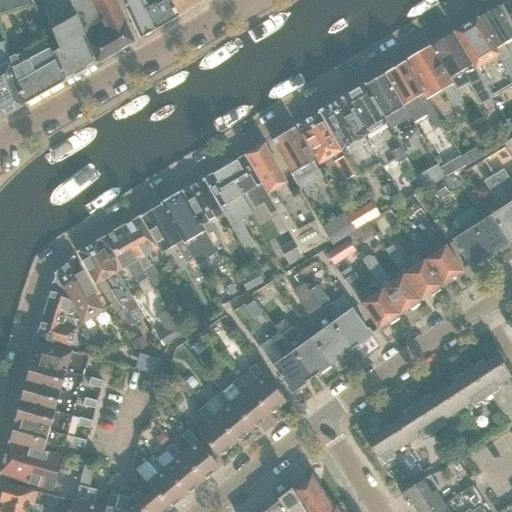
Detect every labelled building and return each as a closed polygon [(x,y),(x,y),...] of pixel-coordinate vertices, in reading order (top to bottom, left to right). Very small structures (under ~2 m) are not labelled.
[(0,0),(0,13),(29,5),(27,0),(0,0)] [(96,65),(70,0),(40,0),(54,34),(47,38),(57,64),(64,83),(96,65)] [(70,0),(96,65),(134,43),(114,0),(70,0)] [(179,17),(170,0),(122,0),(133,23),(141,39),(155,31),(179,17)] [(170,0),(179,17),(193,8),(189,0),(170,0)] [(511,0),(509,0),(502,5),(511,21),(511,0)] [(476,20),(511,79),(511,62),(502,45),(511,39),(511,34),(496,8),(476,20)] [(509,95),(511,93),(511,79),(476,20),(453,34),(491,99),(506,90),(509,95)] [(480,105),(491,99),(453,34),(429,48),(455,91),(467,84),(469,87),(480,105)] [(24,105),(64,83),(57,64),(47,38),(9,59),(11,67),(23,104),(24,105)] [(4,43),(0,45),(0,117),(9,112),(12,113),(20,108),(21,105),(23,104),(11,67),(9,59),(4,43)] [(462,102),(455,91),(429,48),(404,63),(426,99),(443,89),(453,107),(462,102)] [(426,99),(404,63),(385,74),(411,120),(425,112),(435,128),(441,125),(426,99)] [(365,86),(402,152),(412,146),(394,113),(403,108),(384,74),(365,86)] [(377,166),(402,152),(365,86),(339,101),(377,166)] [(358,177),(377,166),(339,101),(315,115),(353,177),(356,175),(358,177)] [(344,182),(353,177),(315,115),(296,126),(318,164),(333,156),(336,161),(333,163),(344,182)] [(319,171),(293,128),(271,141),(291,175),(303,168),(311,183),(320,178),(317,172),(319,171)] [(328,240),(322,230),(299,191),(288,198),(281,186),(285,184),(278,172),(279,172),(264,145),(242,158),(275,213),(277,212),(293,240),(292,241),(301,255),(328,241),(328,240)] [(460,156),(466,166),(481,157),(475,147),(460,156)] [(501,170),(499,166),(511,158),(504,147),(484,160),(493,175),(492,175),(511,205),(511,182),(503,169),(501,170)] [(270,216),(275,213),(242,158),(222,169),(249,216),(252,215),(241,196),(245,194),(254,210),(263,204),(270,216)] [(440,168),(445,177),(458,169),(453,160),(440,168)] [(240,222),(249,216),(222,169),(204,180),(244,248),(252,243),(240,222)] [(447,190),(458,183),(453,174),(442,181),(447,190)] [(508,243),(511,240),(511,205),(492,175),(484,180),(493,194),(503,208),(491,216),(508,243)] [(425,176),(419,179),(425,189),(431,186),(425,176)] [(181,193),(214,247),(222,243),(209,220),(222,213),(203,181),(181,193)] [(448,192),(441,183),(431,189),(437,199),(448,192)] [(214,248),(214,247),(181,193),(161,205),(192,259),(193,259),(196,264),(199,264),(215,254),(215,252),(213,248),(214,248)] [(344,217),(353,233),(356,231),(355,230),(360,227),(379,216),(371,202),(344,217)] [(201,276),(192,259),(161,205),(140,217),(161,254),(175,246),(195,280),(201,276)] [(508,243),(491,216),(481,222),(479,218),(472,207),(470,209),(462,214),(489,255),(508,243)] [(469,268),(489,255),(462,214),(454,219),(463,234),(452,241),(469,268)] [(351,234),(353,233),(344,217),(322,230),(328,240),(328,241),(331,246),(351,234)] [(142,271),(143,270),(151,266),(145,255),(157,249),(140,218),(118,230),(142,271)] [(353,233),(351,234),(358,245),(368,239),(363,232),(360,227),(355,230),(356,231),(353,233)] [(147,278),(143,270),(142,271),(118,230),(97,242),(115,272),(117,271),(129,264),(131,269),(129,270),(137,284),(147,278)] [(423,262),(441,287),(463,272),(445,247),(431,256),(427,251),(418,238),(411,243),(424,261),(423,262)] [(303,258),(301,255),(292,241),(280,248),(289,265),(303,258)] [(339,259),(354,250),(348,241),(326,255),(330,261),(337,256),(339,259)] [(132,299),(117,271),(115,272),(97,242),(77,254),(94,285),(106,278),(113,290),(110,291),(119,307),(132,299)] [(441,287),(423,262),(413,269),(408,263),(405,264),(397,252),(392,246),(389,248),(385,250),(403,276),(420,301),(441,287)] [(420,301),(403,276),(391,284),(373,257),(367,257),(361,261),(380,291),(381,291),(399,316),(420,301)] [(82,323),(103,311),(73,258),(55,275),(82,323)] [(246,292),(263,283),(257,272),(240,281),(246,292)] [(167,291),(157,273),(153,274),(148,278),(158,296),(167,291)] [(381,291),(380,291),(371,298),(355,273),(344,280),(361,304),(378,330),(399,316),(381,291)] [(73,310),(54,276),(47,303),(66,312),(65,316),(71,319),(73,310)] [(233,285),(223,290),(229,300),(238,295),(233,285)] [(332,323),(350,350),(370,335),(352,309),(341,317),(326,296),(325,296),(321,291),(313,296),(320,307),(332,323)] [(254,301),(245,307),(253,319),(262,313),(254,301)] [(128,326),(141,319),(131,302),(118,309),(128,326)] [(66,312),(47,303),(36,341),(37,341),(36,342),(76,352),(73,336),(76,329),(72,328),(71,319),(65,316),(66,312)] [(331,364),(350,350),(332,323),(320,307),(309,315),(322,331),(312,338),(331,364)] [(162,346),(183,334),(168,309),(156,316),(165,331),(156,336),(162,346)] [(331,364),(312,338),(302,346),(299,342),(292,333),(286,324),(277,331),(278,334),(279,333),(293,351),(311,378),(331,364)] [(106,343),(96,325),(95,326),(87,330),(97,348),(106,343)] [(291,393),(311,378),(293,351),(279,333),(278,334),(269,340),(259,348),(272,367),(291,393)] [(130,342),(136,353),(147,346),(142,336),(130,342)] [(61,456),(88,356),(36,342),(9,442),(61,456)] [(467,369),(486,398),(500,390),(497,386),(510,377),(497,356),(484,365),(481,361),(467,369)] [(156,375),(160,360),(150,357),(145,372),(156,375)] [(247,389),(269,416),(286,402),(254,364),(247,370),(256,381),(247,389)] [(473,407),(486,398),(467,369),(454,378),(457,382),(444,390),(457,411),(470,403),(473,407)] [(198,384),(191,376),(185,381),(192,390),(198,384)] [(100,388),(102,381),(90,377),(88,385),(100,388)] [(269,416),(247,389),(237,378),(230,384),(240,395),(230,403),(252,430),(269,416)] [(445,419),(457,411),(444,390),(431,398),(429,394),(415,403),(434,432),(447,423),(445,419)] [(230,403),(221,392),(204,406),(214,417),(236,444),(252,430),(230,403)] [(491,403),(506,422),(511,417),(511,401),(506,392),(491,403)] [(95,409),(97,401),(84,397),(82,405),(95,409)] [(420,441),(434,432),(415,403),(401,412),(404,416),(391,424),(405,445),(418,437),(420,441)] [(236,444),(214,417),(204,406),(197,412),(207,423),(196,432),(218,458),(236,444)] [(89,428),(92,421),(79,417),(77,425),(89,428)] [(393,453),(405,445),(391,424),(379,432),(376,428),(362,437),(381,466),(395,457),(393,453)] [(180,455),(203,482),(219,468),(188,430),(181,436),(190,447),(180,455)] [(84,448),(86,440),(73,437),(71,445),(84,448)] [(0,475),(52,490),(62,457),(8,442),(0,472),(0,475)] [(203,482),(180,455),(171,444),(164,450),(173,461),(164,469),(186,496),(203,482)] [(186,496),(164,469),(154,458),(147,464),(157,475),(146,484),(153,492),(168,510),(186,496)] [(467,504),(480,497),(466,475),(458,480),(465,491),(461,494),(467,504)] [(417,511),(432,511),(443,505),(435,492),(439,490),(430,476),(401,494),(410,508),(414,506),(417,511)] [(333,510),(311,477),(291,492),(291,491),(278,501),(279,502),(265,511),(337,511),(335,509),(333,510)] [(39,511),(41,507),(33,505),(36,494),(5,484),(0,500),(0,501),(4,503),(1,511),(39,511)] [(80,486),(76,501),(85,504),(89,488),(80,486)] [(104,511),(106,508),(94,505),(97,491),(89,488),(85,504),(82,511),(104,511)] [(130,497),(137,506),(145,499),(138,491),(130,497)] [(129,511),(166,511),(168,510),(153,492),(150,495),(145,499),(137,506),(129,511)] [(122,511),(115,510),(118,496),(109,494),(106,508),(104,511),(122,511)] [(68,511),(82,511),(84,505),(71,501),(68,511)]
